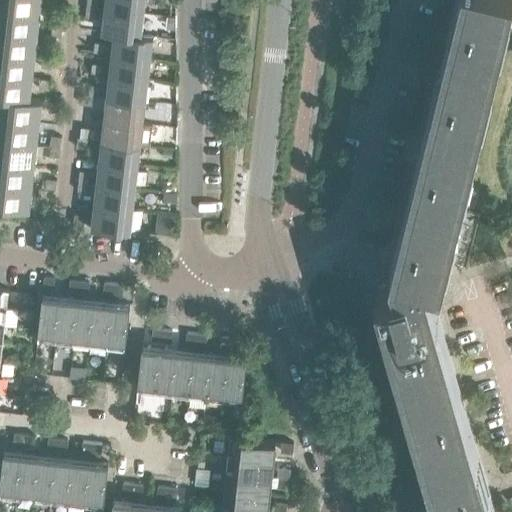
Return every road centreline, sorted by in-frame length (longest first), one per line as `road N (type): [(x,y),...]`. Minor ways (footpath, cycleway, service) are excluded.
road 1 (residential): [(270,266),(328,243),(351,222),(416,0)]
road 2 (residential): [(191,0),(193,213),(195,240),(209,265)]
road 3 (residential): [(270,266),(266,191),(285,0)]
road 4 (residential): [(61,261),(78,0)]
road 5 (residential): [(342,511),(270,266)]
road 6 (residential): [(0,424),(26,419),(155,434),(150,479)]
road 7 (residential): [(209,265),(168,273),(61,261)]
road 8 (residential): [(511,386),(476,271)]
